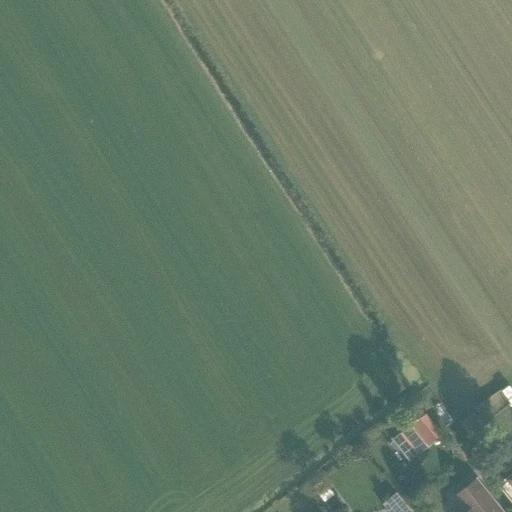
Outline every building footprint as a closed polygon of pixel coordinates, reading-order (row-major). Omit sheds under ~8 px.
[(465,401),(485,387),(470,364),(449,377),(465,401)] [(435,366),(423,376),(450,408),(462,398),(435,366)] [(511,401),(511,400),(511,384),(510,381),(502,386),(511,401)] [(401,433),(418,454),(441,435),(424,414),(401,433)] [(511,475),(499,486),(511,502),(511,475)] [(312,487),(331,511),(333,511),(342,506),(322,479),(312,487)] [(480,511),(479,509),(490,500),(474,481),(454,497),(465,511),(480,511)] [(382,496),(391,511),(408,511),(415,508),(400,485),(382,496)]
